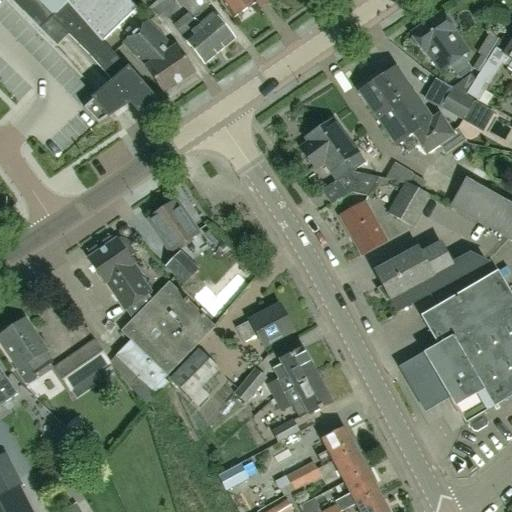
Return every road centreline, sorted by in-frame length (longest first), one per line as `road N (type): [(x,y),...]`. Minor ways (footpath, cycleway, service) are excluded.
road 1 (residential): [(444,511),(290,239),(211,117)]
road 2 (tertiary): [(211,117),(382,0)]
road 3 (tertiary): [(54,225),(211,117)]
